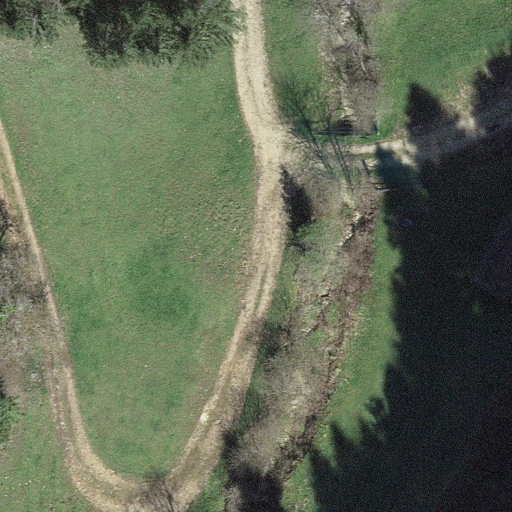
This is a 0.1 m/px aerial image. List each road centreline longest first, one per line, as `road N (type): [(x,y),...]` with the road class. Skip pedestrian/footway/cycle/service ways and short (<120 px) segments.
road 1 (track): [(172,503),(118,506),(87,480),(60,417),(0,165)]
road 2 (track): [(242,0),(264,115),(289,163),(478,138),(511,118)]
road 3 (track): [(289,163),(196,469),(172,503)]
